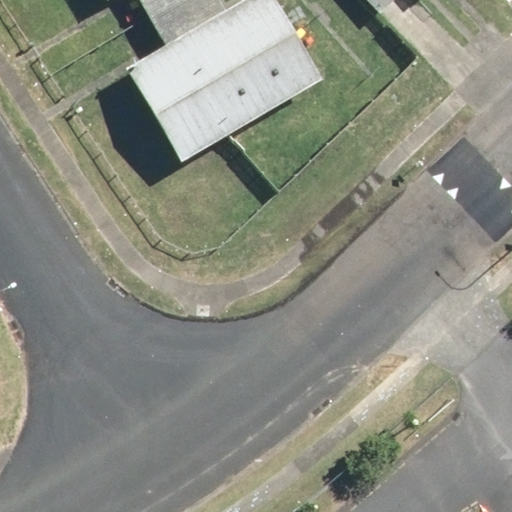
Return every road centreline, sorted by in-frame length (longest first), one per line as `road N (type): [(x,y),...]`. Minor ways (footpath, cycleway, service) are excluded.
road 1 (residential): [(165,454),(383,296),(511,170)]
road 2 (residential): [(0,198),(165,454)]
